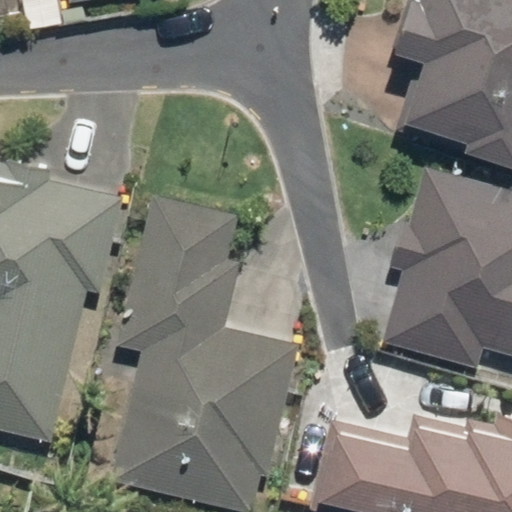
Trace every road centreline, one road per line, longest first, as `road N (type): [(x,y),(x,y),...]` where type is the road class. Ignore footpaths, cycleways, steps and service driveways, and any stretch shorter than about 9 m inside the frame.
road 1 (residential): [(282,45),(344,347)]
road 2 (residential): [(0,75),(282,45)]
